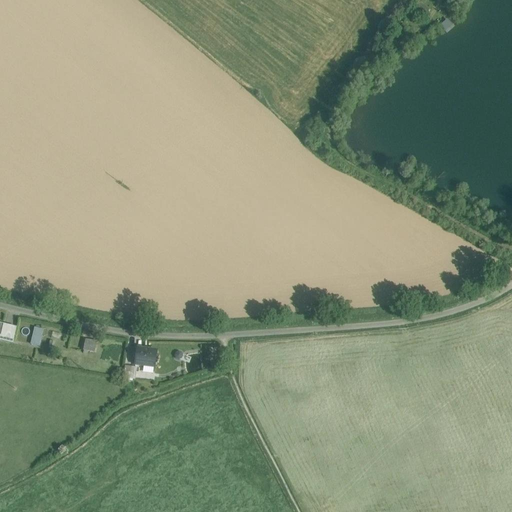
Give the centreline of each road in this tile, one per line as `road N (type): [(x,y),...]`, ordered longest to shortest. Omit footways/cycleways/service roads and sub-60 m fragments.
road 1 (track): [(232,334),(392,326),(454,315),(511,290)]
road 2 (residential): [(0,305),(128,333),(232,334)]
